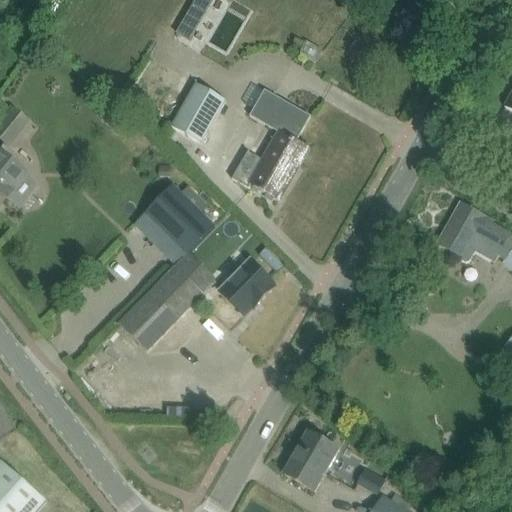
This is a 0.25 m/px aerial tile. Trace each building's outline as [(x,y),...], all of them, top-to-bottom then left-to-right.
[(183,23),(176,33),(190,41),(196,31),(183,23)] [(198,61),(203,51),(184,42),(179,52),(198,61)] [(170,75),(178,82),(189,69),(181,62),(170,75)] [(259,87),(262,78),(240,71),(237,80),(259,87)] [(175,111),(185,99),(150,72),(141,84),(175,111)] [(170,127),(200,144),(224,101),(194,84),(170,127)] [(248,153),(232,180),(248,189),(250,185),(276,200),(291,174),(289,173),(294,164),(299,168),(309,150),(297,142),(311,118),(265,91),(250,117),(279,134),(262,162),(248,153)] [(23,121),(9,109),(0,119),(0,142),(3,146),(23,121)] [(33,183),(31,180),(0,154),(0,205),(6,199),(18,209),(32,192),(34,187),(33,183)] [(146,215),(187,256),(188,256),(215,228),(174,187),(146,215)] [(505,261),(504,262),(511,268),(511,237),(510,236),(492,226),(494,223),(461,204),(438,245),(463,259),(469,249),(494,263),(498,255),(505,261)] [(204,295),(216,284),(188,256),(187,256),(118,326),(147,354),(204,295)] [(251,263),(220,294),(244,318),(252,309),(254,310),(275,289),(273,288),(275,286),(251,263)] [(511,348),(497,365),(511,377),(511,348)] [(308,433),(284,475),(315,493),(339,451),(308,433)] [(0,511),(38,511),(47,503),(0,462),(0,511)] [(364,471),(354,486),(375,498),(384,483),(380,480),(364,471)] [(406,511),(382,497),(372,511),(406,511)]
